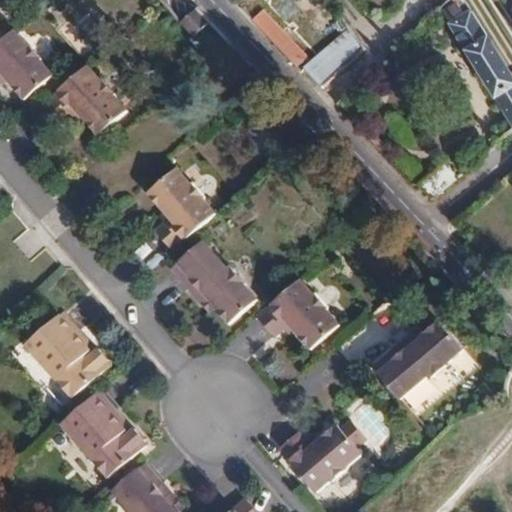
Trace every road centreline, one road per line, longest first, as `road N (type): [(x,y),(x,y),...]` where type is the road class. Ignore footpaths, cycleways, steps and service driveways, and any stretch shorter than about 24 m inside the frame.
road 1 (residential): [(210,0),(511,326)]
road 2 (residential): [(217,413),(0,162)]
